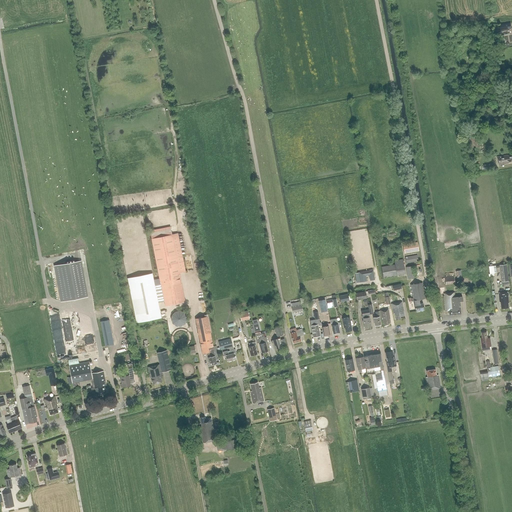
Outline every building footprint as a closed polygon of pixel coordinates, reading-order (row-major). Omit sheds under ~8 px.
[(504,63),(498,69),(502,73),(508,68),(504,63)] [(511,155),(507,156),(507,155),(497,157),(499,165),(503,164),(509,163),(509,162),(511,161),(511,155)] [(165,306),(186,302),(180,273),(186,272),(178,233),(172,234),(170,226),(150,231),(152,239),(151,239),(159,278),(160,284),(165,306)] [(403,245),(404,254),(419,251),(417,242),(403,245)] [(418,262),(417,255),(405,257),(406,264),(418,262)] [(383,278),(405,274),(402,259),(394,261),(395,264),(381,267),(383,278)] [(88,297),(81,261),(54,266),(61,302),(88,297)] [(500,265),(502,282),(509,281),(507,264),(500,265)] [(413,266),(406,267),(408,279),(415,278),(413,266)] [(373,270),(359,272),(361,282),(367,281),(366,276),(369,275),(370,281),(375,280),(373,270)] [(462,279),(463,283),(468,282),(468,278),(462,279),(461,270),(456,271),(457,280),(462,279)] [(128,278),(137,322),(162,317),(155,285),(160,284),(159,278),(154,279),(153,273),(128,278)] [(455,284),(455,276),(445,276),(446,284),(455,284)] [(416,312),(424,310),(423,303),(420,304),(419,300),(425,299),(422,283),(410,285),(413,298),(411,299),(411,298),(408,298),(409,302),(414,301),(415,305),(414,305),(416,312)] [(460,302),(463,301),(462,297),(455,297),(454,293),(445,293),(444,288),(439,288),(440,294),(443,294),(444,296),(443,296),(443,300),(444,300),(445,311),(449,311),(449,315),(461,314),(460,302)] [(356,293),(357,300),(366,299),(365,292),(356,293)] [(508,303),(509,303),(508,292),(499,293),(500,302),(501,302),(502,309),(509,308),(508,303)] [(347,294),(339,295),(341,302),(349,300),(348,295),(347,295),(347,294)] [(328,298),(329,305),(333,304),(334,307),(337,306),(336,299),(335,299),(335,297),(328,298)] [(300,302),(291,304),(293,314),(303,312),(302,305),(304,304),(303,298),(300,298),(300,302)] [(325,299),(319,301),(321,312),(327,311),(325,299)] [(400,317),(404,316),(403,311),(404,311),(402,302),(391,304),(393,314),(395,314),(396,320),(400,319),(400,317)] [(389,319),(390,319),(388,309),(380,311),(381,317),(382,317),(382,320),(383,320),(384,324),(390,323),(389,319)] [(361,311),(362,316),(363,321),(363,324),(364,323),(365,328),(371,327),(369,315),(370,315),(369,310),(361,311)] [(185,325),(185,311),(172,311),(171,325),(185,325)] [(241,321),(249,319),(248,313),(239,314),(241,321)] [(214,349),(213,346),(211,333),(208,316),(196,319),(203,354),(207,353),(209,364),(212,363),(212,365),(217,364),(215,356),(213,349),(214,349)] [(352,330),(349,317),(342,319),(344,328),(345,327),(346,332),(352,330)] [(337,322),(337,319),(330,320),(330,323),(331,323),(332,326),(332,327),(332,328),(333,334),(339,332),(337,322)] [(109,320),(101,322),(105,346),(114,344),(109,320)] [(260,330),(258,323),(253,325),(254,331),(255,335),(257,342),(259,342),(260,344),(259,344),(262,353),(263,353),(265,352),(268,351),(266,343),(268,343),(266,337),(265,334),(261,335),(260,330)] [(324,335),(330,334),(328,324),(322,325),(322,328),(322,329),(322,330),(323,331),(324,335)] [(313,337),(320,336),(318,325),(311,326),(313,337)] [(280,326),(274,328),(277,337),(283,335),(280,326)] [(55,328),(56,346),(63,346),(62,328),(55,328)] [(300,336),(304,335),(302,329),(298,330),(299,331),(290,333),(292,338),(291,338),(293,344),(301,341),(300,336)] [(482,348),(491,347),(490,338),(487,338),(487,332),(482,333),(482,338),(480,338),(482,348)] [(278,348),(283,347),(282,345),(284,344),(285,343),(285,342),(284,339),(280,340),(280,338),(272,341),(275,349),(276,349),(278,349),(278,348)] [(229,348),(230,351),(228,352),(227,351),(223,352),(224,356),(226,356),(228,362),(236,359),(234,353),(236,353),(235,349),(233,350),(232,347),(230,339),(219,342),(221,350),(229,348)] [(256,345),(255,342),(249,343),(250,347),(248,347),(251,356),(257,354),(255,345),(256,345)] [(186,347),(188,354),(196,353),(194,346),(186,347)] [(163,376),(162,372),(171,370),(167,351),(157,353),(160,364),(148,367),(150,378),(151,377),(153,384),(162,382),(161,377),(163,376)] [(387,368),(391,367),(395,366),(396,365),(395,363),(396,362),(395,357),(393,357),(392,351),(385,353),(387,362),(386,362),(387,368)] [(388,395),(387,389),(381,355),(382,355),(381,353),(364,357),(366,369),(374,368),(379,397),(388,395)] [(358,370),(358,369),(359,372),(362,372),(363,373),(365,372),(366,371),(365,368),(363,357),(356,358),(358,370)] [(347,372),(355,370),(353,359),(345,360),(347,372)] [(109,388),(105,388),(104,386),(106,386),(103,371),(92,374),(89,362),(69,365),(73,387),(80,386),(79,382),(91,380),(94,393),(96,392),(97,395),(106,394),(106,393),(110,393),(109,388)] [(489,378),(489,379),(500,377),(498,367),(487,368),(488,372),(480,373),(481,379),(489,378)] [(49,380),(56,379),(54,368),(45,370),(46,376),(48,376),(49,380)] [(428,390),(440,388),(438,375),(436,375),(435,370),(427,371),(426,371),(427,377),(426,378),(428,390)] [(122,387),(132,385),(130,375),(120,377),(122,387)] [(359,388),(357,380),(345,382),(347,390),(359,388)] [(251,391),(251,395),(253,404),(264,401),(261,388),(259,388),(258,383),(250,384),(252,391),(251,391)] [(36,417),(37,417),(34,406),(29,385),(22,387),(24,395),(25,398),(20,399),(25,424),(37,421),(36,417)] [(361,389),(363,399),(371,398),(371,396),(369,388),(361,389)] [(427,395),(416,398),(421,418),(427,416),(426,411),(430,410),(427,395)] [(50,415),(58,413),(57,407),(56,404),(57,404),(55,396),(44,400),(46,409),(48,408),(50,415)] [(274,408),(267,410),(270,422),(277,420),(274,408)] [(5,417),(6,420),(8,425),(6,425),(9,433),(15,430),(11,419),(11,418),(10,416),(5,417)] [(16,416),(12,418),(11,418),(11,419),(15,430),(21,428),(18,420),(16,416)] [(218,451),(235,448),(234,439),(225,441),(224,438),(216,439),(213,427),(211,419),(205,420),(205,417),(200,418),(202,426),(200,427),(203,443),(216,441),(218,451)] [(59,456),(67,454),(64,444),(60,445),(59,444),(58,445),(57,445),(59,456)] [(37,463),(38,463),(35,453),(27,456),(29,465),(29,468),(38,466),(37,463)] [(20,470),(18,471),(16,464),(9,466),(10,469),(6,470),(8,478),(15,476),(15,477),(16,478),(20,477),(21,476),(21,475),(20,470)] [(53,473),(52,468),(47,469),(50,480),(60,478),(58,472),(53,473)] [(3,494),(6,508),(12,507),(9,493),(3,494)]
